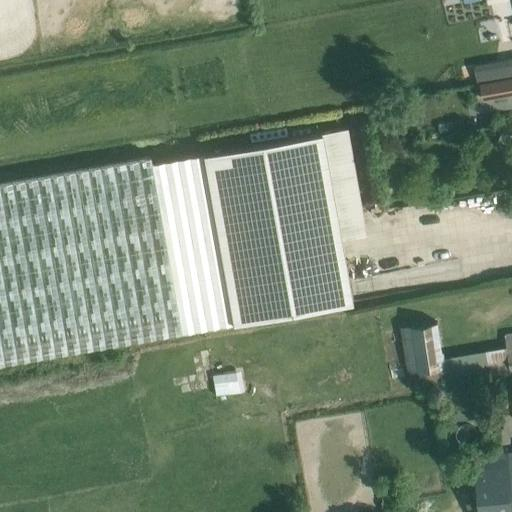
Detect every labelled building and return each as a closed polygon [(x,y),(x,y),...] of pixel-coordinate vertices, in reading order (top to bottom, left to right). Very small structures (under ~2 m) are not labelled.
[(460,0),(460,12),(486,11),(485,0),(460,0)] [(507,63),(497,65),(500,79),(509,77),(507,63)] [(511,77),(480,83),(483,99),(511,93),(511,77)] [(150,156),(0,183),(0,363),(291,313),(350,301),(339,240),(366,235),(346,127),(320,132),(176,156),(151,161),(150,156)] [(433,321),(398,326),(405,374),(440,368),(433,321)] [(211,374),(214,397),(242,393),(239,371),(211,374)] [(509,479),(511,478),(511,451),(474,457),(481,510),(511,506),(509,479)] [(402,477),(386,480),(391,503),(406,500),(402,477)]
